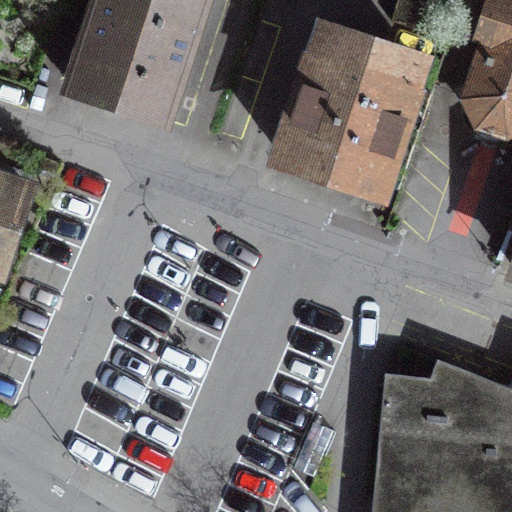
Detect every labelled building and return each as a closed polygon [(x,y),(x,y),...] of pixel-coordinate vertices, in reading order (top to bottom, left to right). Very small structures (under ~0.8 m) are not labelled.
[(88,0),(62,82),(167,119),(206,0),(88,0)] [(451,0),(400,0),(393,23),(440,37),(451,0)] [(506,134),(508,135),(511,132),(511,3),(495,55),(476,64),(466,99),(479,126),(481,126),(479,132),(504,139),(506,134)] [(285,158),(378,189),(420,64),(327,32),(285,158)] [(0,270),(1,271),(30,188),(0,177),(0,270)] [(511,511),(511,388),(438,359),(431,377),(386,373),(372,511),(511,511)]
